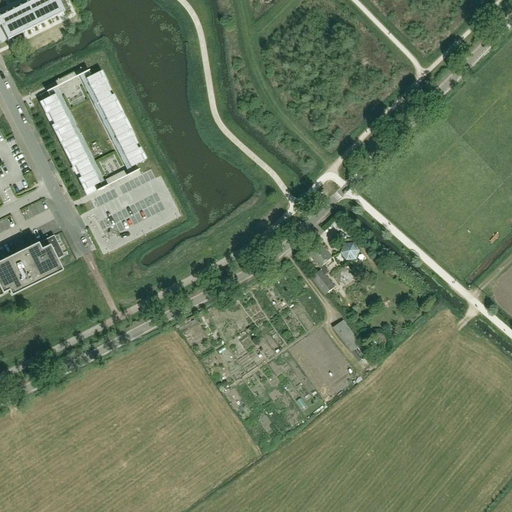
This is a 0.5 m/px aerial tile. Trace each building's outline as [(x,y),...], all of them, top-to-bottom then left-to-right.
[(0,42),(1,44),(7,41),(63,13),(56,0),(35,0),(0,17),(0,42)] [(92,76),(85,79),(130,168),(137,164),(143,161),(140,155),(143,154),(140,148),(137,149),(132,137),(134,136),(131,130),(129,132),(123,120),(125,118),(122,113),(120,114),(114,102),(116,101),(113,95),(111,96),(105,84),(107,83),(104,77),(102,79),(99,73),(92,76)] [(54,94),(42,101),(45,107),(42,109),(45,115),(48,113),(53,125),(51,126),(54,132),(56,131),(62,143),(60,144),(63,150),(65,149),(71,160),(69,162),(72,168),(74,166),(80,178),(78,179),(81,185),(83,184),(86,189),(83,190),(85,195),(96,190),(94,185),(99,182),(54,94)] [(57,267),(55,261),(61,258),(51,237),(28,248),(0,262),(0,291),(2,295),(57,267)] [(357,258),(360,251),(355,244),(346,246),(342,253),(348,260),(357,258)] [(332,259),(321,245),(308,255),(320,269),(320,268),(322,270),(312,278),(326,295),(336,287),(326,275),(329,273),(323,266),(332,259)] [(71,256),(84,253),(82,246),(70,249),(71,256)] [(343,321),(333,329),(351,353),(358,348),(365,358),(369,355),(362,345),(343,321)]
